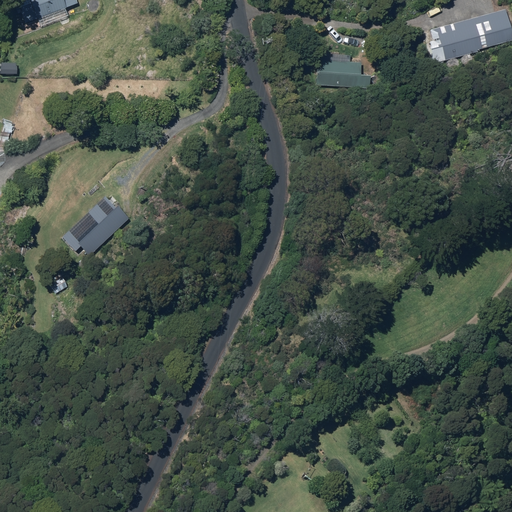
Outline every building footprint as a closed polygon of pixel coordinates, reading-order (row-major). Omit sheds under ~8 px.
[(63,10),(58,0),(24,0),(33,21),(63,10)] [(426,49),(431,65),(473,53),(473,51),(511,41),(502,11),(427,32),(430,42),(427,44),(428,48),(426,49)] [(313,86),(366,90),(367,78),(357,77),(357,65),(315,62),(313,86)] [(70,238),(85,253),(121,219),(107,204),(94,217),(94,216),(70,238)] [(54,274),(44,282),(53,294),(63,286),(54,274)]
